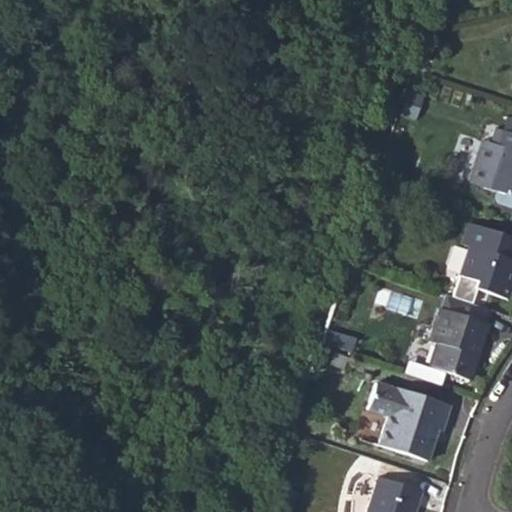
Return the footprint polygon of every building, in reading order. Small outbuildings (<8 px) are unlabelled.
[(434,29),(438,16),(432,14),(426,31),(434,29)] [(406,91),(397,117),(414,123),(422,97),(406,91)] [(511,123),(504,121),(500,131),(511,134),(511,123)] [(495,130),(491,144),(497,146),(483,188),(511,196),(511,134),(500,131),(495,130)] [(467,182),(483,188),(497,146),(491,144),(480,141),(467,182)] [(472,289),(506,299),(511,279),(511,271),(509,271),(511,262),(511,238),(466,224),(458,245),(466,248),(457,276),(450,297),(467,303),(472,289)] [(364,263),(371,244),(356,238),(350,258),(364,263)] [(467,380),(485,325),(482,324),(487,309),(467,303),(450,297),(447,297),(442,311),(438,309),(427,343),(434,345),(427,367),(467,380)] [(376,445),(423,461),(433,430),(439,432),(447,406),(395,389),(393,390),(373,382),(365,409),(385,417),(376,445)] [(364,511),(412,511),(420,491),(376,477),(364,511)] [(267,511),(281,511),(284,506),(271,503),(267,511)]
